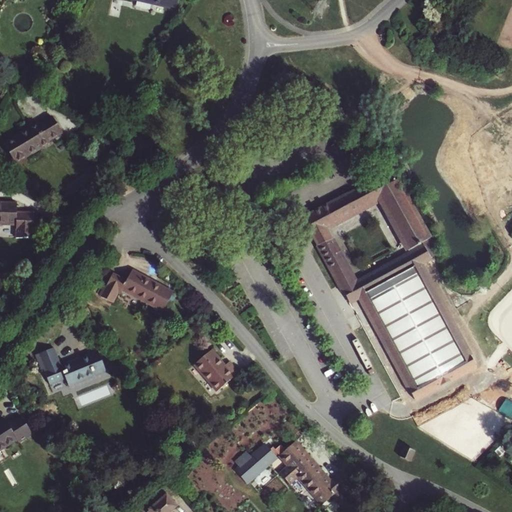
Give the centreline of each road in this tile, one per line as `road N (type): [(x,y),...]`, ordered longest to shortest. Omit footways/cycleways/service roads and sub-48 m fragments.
road 1 (residential): [(135,229),(197,284),(320,424),(369,461),(419,484)]
road 2 (residential): [(165,179),(234,115),(256,40)]
road 3 (residential): [(256,40),(351,37),(397,0)]
